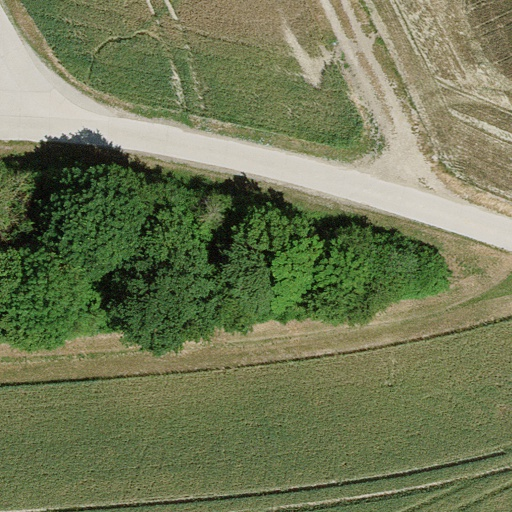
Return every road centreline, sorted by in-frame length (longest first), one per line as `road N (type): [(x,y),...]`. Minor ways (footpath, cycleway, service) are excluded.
road 1 (unclassified): [(511,238),(287,172),(40,116),(0,118)]
road 2 (track): [(418,205),(333,0)]
